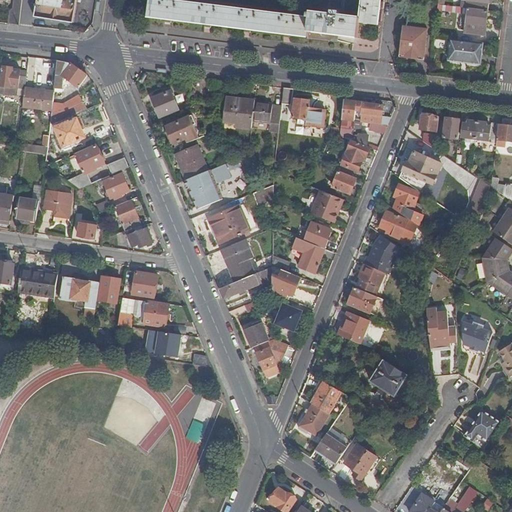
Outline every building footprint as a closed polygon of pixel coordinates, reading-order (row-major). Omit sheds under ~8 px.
[(9,9),(7,23),(19,24),(21,0),(12,0),(12,7),(9,9)] [(37,0),(35,16),(72,22),(75,0),(37,0)] [(307,19),(164,0),(149,0),(147,17),(166,20),(166,21),(165,21),(165,23),(171,24),(171,22),(170,21),(171,20),(205,25),(205,26),(204,26),(204,28),(210,28),(210,27),(209,26),(209,25),(245,30),(245,31),(244,31),(243,33),(250,33),(250,31),(249,31),(249,30),(285,35),(285,36),(283,36),(283,38),(290,38),(290,37),(289,36),(289,35),(307,38),(308,32),(357,39),(359,23),(378,26),(379,8),(381,8),(381,9),(383,9),(384,2),(381,2),(381,3),(380,3),(380,0),(361,0),(359,19),(339,16),(339,12),(331,11),(331,15),(310,13),(310,14),(308,14),(307,19)] [(462,0),(461,7),(488,11),(488,0),(462,0)] [(443,5),(438,4),(437,9),(467,13),(465,32),(485,35),(488,11),(461,7),(443,5)] [(406,54),(405,57),(417,59),(417,56),(424,57),(428,30),(403,26),(399,54),(406,54)] [(448,63),(479,67),(482,45),(451,41),(448,63)] [(71,64),(57,61),(54,90),(62,90),(63,78),(65,78),(77,87),(87,76),(71,64)] [(25,89),(26,77),(20,76),(20,70),(12,69),(12,68),(3,67),(1,87),(18,88),(25,89)] [(212,94),(220,95),(222,81),(214,80),(212,94)] [(18,88),(1,87),(0,93),(17,95),(18,88)] [(293,90),(284,88),(282,101),(291,102),(293,90)] [(41,91),(25,89),(23,106),(52,109),(52,104),(53,95),(41,94),(41,91)] [(171,91),(152,99),(160,118),(179,110),(171,91)] [(52,104),(52,109),(50,124),(85,109),(78,97),(69,105),(66,106),(63,108),(63,106),(52,104)] [(235,126),(251,129),(252,119),(254,102),(227,99),(225,121),(236,123),(235,126)] [(269,128),(278,129),(281,108),(272,107),(272,102),(255,100),(254,102),(252,119),(270,121),(269,128)] [(308,109),(309,101),(295,100),(292,119),(307,121),(308,109)] [(347,101),(344,101),(342,110),(341,120),(354,121),(355,111),(362,112),(363,103),(347,101)] [(373,123),(388,125),(391,118),(382,117),(383,105),(363,103),(362,112),(361,122),(362,122),(373,123)] [(307,121),(306,126),(323,128),(325,111),(308,109),(307,121)] [(436,132),(438,118),(422,116),(420,130),(436,132)] [(166,127),(174,147),(196,140),(192,127),(196,126),(192,117),(166,127)] [(77,119),(55,128),(63,148),(85,139),(77,119)] [(458,139),(460,120),(446,119),(444,137),(458,139)] [(341,120),(341,127),(340,136),(348,140),(350,140),(366,147),(370,136),(361,135),(353,134),(354,121),(341,120)] [(361,135),(362,122),(361,122),(354,121),(353,134),(361,135)] [(475,140),(477,123),(468,121),(468,124),(463,124),(461,138),(475,140)] [(371,130),(384,135),(388,125),(373,123),(371,130)] [(497,140),(499,125),(491,124),(491,127),(487,126),(487,124),(477,123),(475,140),(497,143),(497,140)] [(511,126),(499,125),(497,140),(511,142),(511,126)] [(329,135),(331,135),(340,136),(341,127),(330,127),(329,135)] [(437,151),(438,136),(425,134),(424,142),(437,151)] [(12,141),(0,139),(0,146),(11,148),(12,141)] [(344,155),(342,154),(338,164),(356,172),(363,157),(366,158),(370,148),(366,147),(350,140),(344,155)] [(23,143),(22,150),(33,152),(34,145),(23,143)] [(34,145),(33,152),(46,154),(48,147),(43,146),(34,145)] [(96,146),(75,155),(83,173),(104,164),(96,146)] [(177,155),(188,179),(207,171),(198,147),(177,155)] [(407,163),(400,179),(411,186),(415,177),(420,179),(429,160),(414,152),(409,164),(407,163)] [(129,168),(125,158),(108,165),(112,175),(129,168)] [(429,160),(420,179),(433,185),(442,166),(429,160)] [(208,172),(186,181),(197,206),(218,197),(208,172)] [(356,179),(338,172),(333,188),(350,195),(356,179)] [(122,174),(103,182),(110,200),(113,199),(114,201),(118,199),(117,197),(130,192),(122,174)] [(484,201),(490,187),(482,182),(476,197),(484,201)] [(400,185),(396,194),(400,195),(398,198),(396,204),(413,211),(420,194),(400,185)] [(33,186),(31,200),(39,201),(41,187),(33,186)] [(273,186),(253,194),(258,207),(273,201),(273,200),(273,186)] [(71,195),(46,191),(43,208),(58,210),(57,214),(68,216),(71,195)] [(320,191),(311,215),(334,223),(338,213),(335,212),(340,199),(320,191)] [(13,197),(0,194),(0,220),(1,220),(9,221),(13,197)] [(484,201),(476,197),(474,203),(470,214),(466,223),(473,228),(484,201)] [(23,223),(35,225),(39,201),(31,200),(19,198),(16,218),(22,219),(22,222),(23,223)] [(343,200),(340,199),(335,212),(338,213),(343,200)] [(100,211),(101,213),(112,208),(110,202),(109,200),(98,205),(100,211)] [(142,227),(131,200),(116,207),(115,207),(125,232),(142,227)] [(511,201),(510,200),(506,206),(509,209),(502,220),(511,226),(511,201)] [(240,207),(209,219),(220,245),(250,232),(240,207)] [(417,225),(408,219),(408,220),(387,211),(380,227),(388,231),(387,234),(410,243),(417,225)] [(511,226),(502,220),(498,226),(511,231),(511,226)] [(96,226),(80,223),(78,237),(94,240),(96,226)] [(305,242),(324,249),(325,247),(331,230),(312,223),(307,235),(305,242)] [(511,245),(511,231),(498,226),(493,232),(503,239),(511,245)] [(153,243),(147,229),(129,236),(133,247),(140,245),(141,247),(143,246),(144,247),(153,243)] [(301,232),(298,239),(305,242),(307,235),(301,232)] [(402,249),(382,236),(375,245),(370,258),(368,257),(364,265),(385,273),(387,274),(394,258),(402,249)] [(298,239),(297,239),(293,249),(304,254),(298,268),(315,274),(324,249),(305,242),(298,239)] [(459,249),(463,242),(456,239),(453,246),(459,249)] [(511,249),(502,243),(496,239),(483,258),(505,260),(507,255),(509,257),(511,252),(511,249)] [(511,247),(511,245),(503,239),(502,243),(511,249),(511,247)] [(236,283),(254,275),(248,261),(253,259),(245,241),(223,250),(236,283)] [(273,258),(273,267),(285,272),(288,264),(273,258)] [(505,260),(483,258),(487,282),(507,272),(510,271),(508,264),(506,264),(505,260)] [(15,265),(0,262),(0,284),(12,286),(15,265)] [(385,273),(364,265),(358,279),(362,280),(358,289),(375,296),(385,273)] [(55,298),(58,275),(34,272),(34,269),(22,267),(18,292),(55,298)] [(273,267),(257,274),(261,284),(272,287),(273,267)] [(273,294),(281,297),(283,293),(293,296),(300,278),(285,272),(273,267),(272,287),(272,290),(273,294)] [(436,272),(433,270),(426,280),(429,282),(436,272)] [(157,276),(127,271),(124,286),(133,287),(132,296),(153,298),(157,276)] [(507,272),(487,282),(511,298),(511,274),(511,275),(507,272)] [(220,289),(224,300),(259,285),(255,275),(254,275),(236,283),(220,289)] [(94,318),(99,283),(90,282),(89,282),(75,280),(76,279),(63,277),(60,300),(77,303),(77,300),(87,302),(84,317),(94,318)] [(120,280),(102,277),(98,302),(117,305),(120,280)] [(358,289),(355,288),(348,304),(370,313),(377,297),(375,296),(358,289)] [(165,328),(169,305),(123,298),(118,326),(131,328),(133,315),(135,317),(139,318),(140,317),(140,320),(141,323),(144,323),(144,325),(165,328)] [(258,301),(245,306),(248,313),(261,308),(258,301)] [(302,312),(284,305),(276,324),(294,331),(302,312)] [(426,310),(427,317),(430,345),(431,350),(450,348),(450,344),(457,343),(456,329),(448,330),(446,312),(436,313),(436,309),(426,310)] [(369,320),(348,312),(338,335),(359,344),(369,320)] [(245,331),(252,348),(268,342),(261,322),(257,324),(258,326),(252,328),(245,331)] [(462,345),(470,348),(478,350),(485,353),(493,334),(482,330),(484,327),(474,323),(473,326),(462,322),(462,345)] [(177,359),(181,335),(160,332),(156,355),(177,359)] [(510,378),(511,377),(511,344),(499,352),(506,362),(502,365),(510,378)] [(269,347),(263,349),(264,351),(257,354),(264,370),(276,365),(269,347)] [(193,365),(211,367),(206,357),(195,355),(193,365)] [(370,382),(380,388),(385,391),(395,397),(408,376),(383,361),(370,382)] [(341,391),(324,381),(312,403),(313,403),(328,413),(341,391)] [(328,413),(313,403),(300,425),(317,435),(329,413),(328,413)] [(477,435),(488,443),(501,423),(482,410),(475,421),(472,425),(465,436),(473,442),(477,435)] [(511,429),(511,419),(507,416),(506,415),(502,423),(511,429)] [(213,425),(202,421),(198,432),(209,436),(213,425)] [(327,433),(315,449),(336,464),(347,447),(327,433)] [(360,480),(376,457),(357,444),(344,463),(356,471),(353,475),(360,480)] [(441,511),(464,511),(478,493),(468,486),(456,504),(450,500),(446,506),(441,511)] [(286,511),(287,511),(296,498),(287,492),(287,493),(279,488),(270,501),(286,511)] [(426,492),(437,500),(439,498),(429,492),(428,491),(426,492)] [(436,511),(431,508),(437,500),(426,492),(424,493),(417,503),(410,511),(436,511)] [(483,507),(490,510),(495,501),(488,498),(483,507)] [(441,511),(446,506),(437,500),(431,508),(436,511),(441,511)] [(410,511),(417,503),(415,502),(413,502),(412,504),(409,508),(409,510),(409,511),(410,511)]
